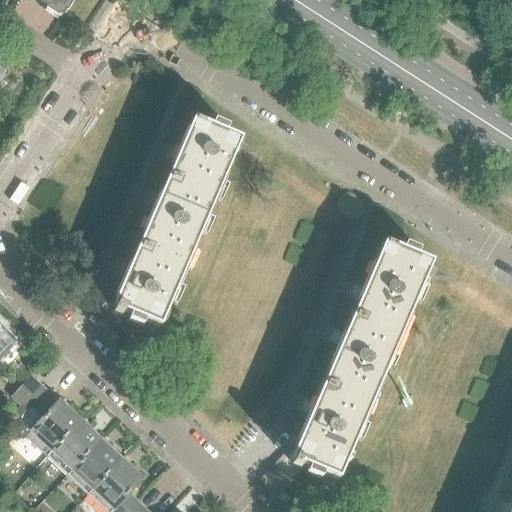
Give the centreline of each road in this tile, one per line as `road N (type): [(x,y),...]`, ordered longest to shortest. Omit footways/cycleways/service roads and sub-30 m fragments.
road 1 (residential): [(511,258),(144,24),(113,31),(82,74)]
road 2 (residential): [(253,511),(0,273)]
road 3 (secondary): [(511,139),(294,0)]
road 4 (residential): [(0,203),(82,74)]
